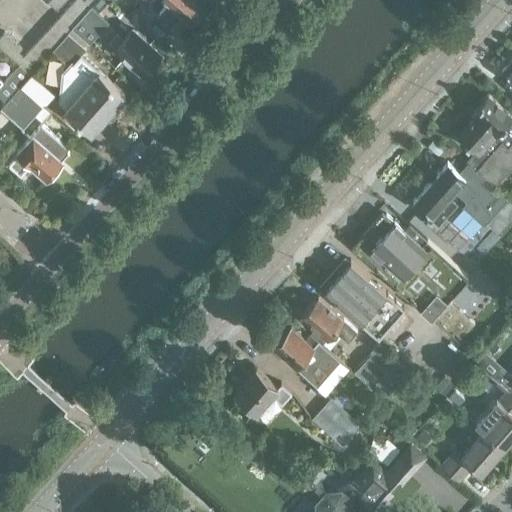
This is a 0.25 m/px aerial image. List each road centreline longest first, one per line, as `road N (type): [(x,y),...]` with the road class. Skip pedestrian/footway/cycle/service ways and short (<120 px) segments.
road 1 (tertiary): [(105,440),(502,0)]
road 2 (residential): [(289,0),(56,261)]
